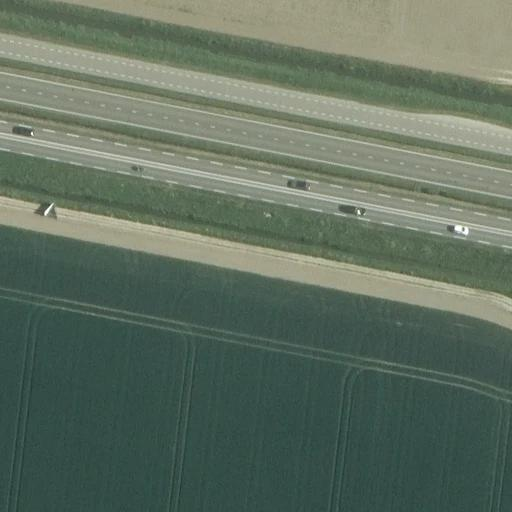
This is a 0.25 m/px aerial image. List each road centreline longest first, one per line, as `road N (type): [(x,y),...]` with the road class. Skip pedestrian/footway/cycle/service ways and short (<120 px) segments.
road 1 (track): [(511,306),(0,205)]
road 2 (unclassified): [(511,146),(0,46)]
road 3 (primary): [(511,237),(0,138)]
